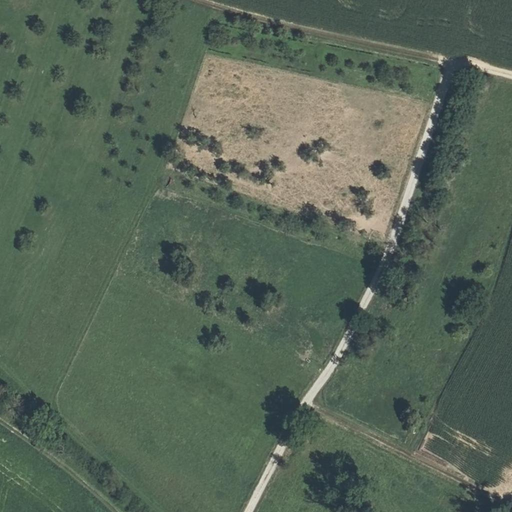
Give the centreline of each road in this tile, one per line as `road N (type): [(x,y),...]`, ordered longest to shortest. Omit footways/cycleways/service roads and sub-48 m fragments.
road 1 (track): [(248,511),(370,294),(444,84),(465,68),(511,76)]
road 2 (track): [(184,0),(465,68)]
road 3 (track): [(305,402),(511,508)]
